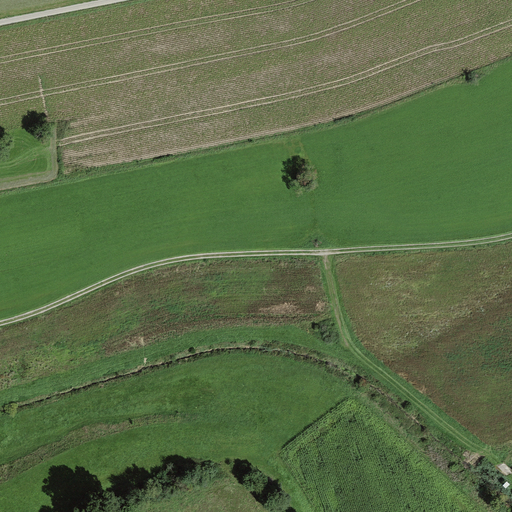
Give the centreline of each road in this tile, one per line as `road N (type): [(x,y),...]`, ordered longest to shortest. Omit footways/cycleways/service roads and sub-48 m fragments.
road 1 (track): [(511,235),(186,258),(139,267),(0,323)]
road 2 (track): [(324,253),(348,348),(511,473)]
